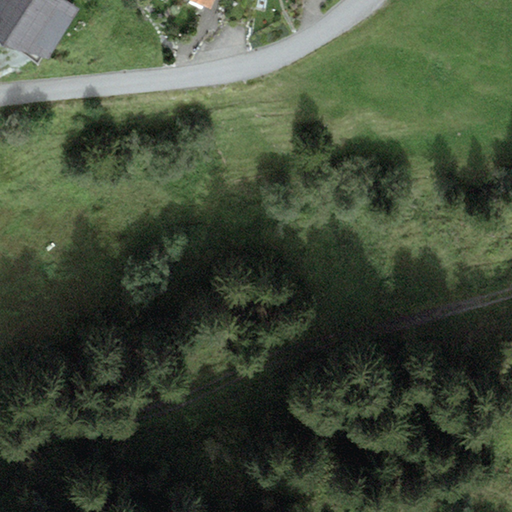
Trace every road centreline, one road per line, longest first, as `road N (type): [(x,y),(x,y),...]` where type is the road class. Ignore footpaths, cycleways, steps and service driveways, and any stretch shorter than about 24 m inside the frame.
road 1 (track): [(0,443),(70,435),(181,401),(285,355),(511,290)]
road 2 (residential): [(366,0),(337,25),(230,68),(0,94)]
